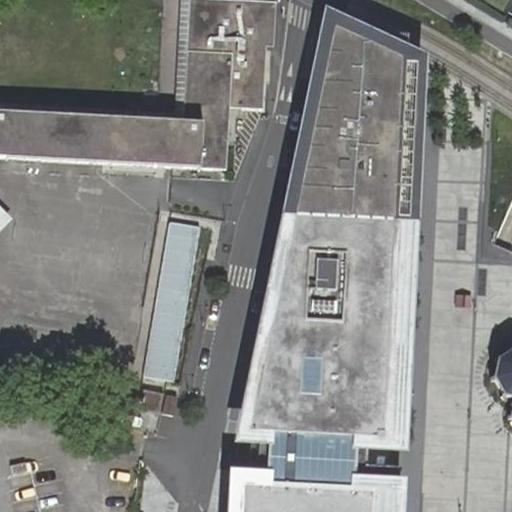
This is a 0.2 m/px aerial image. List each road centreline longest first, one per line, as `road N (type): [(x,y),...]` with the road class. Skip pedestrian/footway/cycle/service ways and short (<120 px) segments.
road 1 (residential): [(306,0),(195,511)]
road 2 (unknown): [(447,210),(435,511)]
